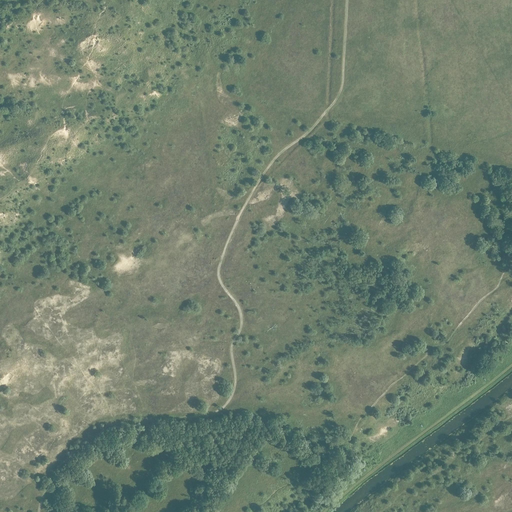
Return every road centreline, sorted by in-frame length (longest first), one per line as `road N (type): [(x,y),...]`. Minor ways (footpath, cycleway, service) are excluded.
road 1 (track): [(39,511),(54,471),(96,433),(208,415),(229,400),(231,344),(241,317),(218,270),(271,162),(314,126),(342,88),(347,0)]
road 2 (track): [(323,511),(511,364)]
